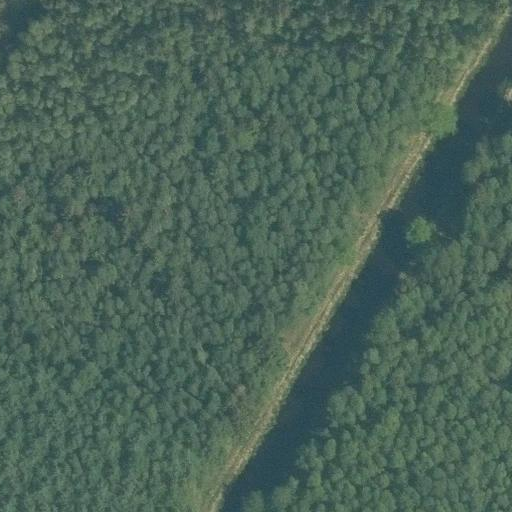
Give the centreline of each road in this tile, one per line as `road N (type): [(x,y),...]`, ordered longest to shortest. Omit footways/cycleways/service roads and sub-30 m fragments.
road 1 (track): [(499,0),(200,511)]
road 2 (track): [(511,98),(272,511)]
